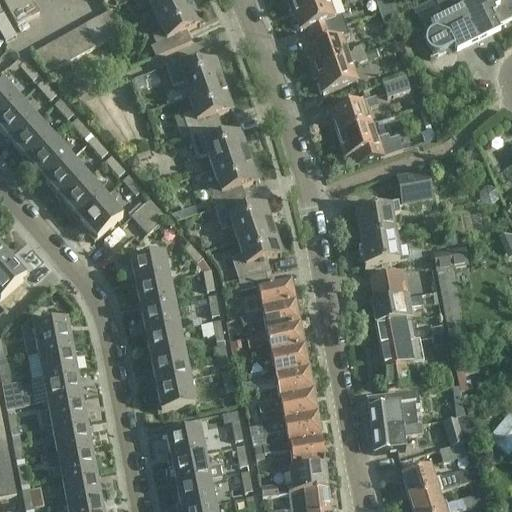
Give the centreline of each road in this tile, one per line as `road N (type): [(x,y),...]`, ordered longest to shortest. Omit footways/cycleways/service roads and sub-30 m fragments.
road 1 (residential): [(365,511),(308,194),(239,0)]
road 2 (residential): [(141,511),(96,302),(0,191)]
